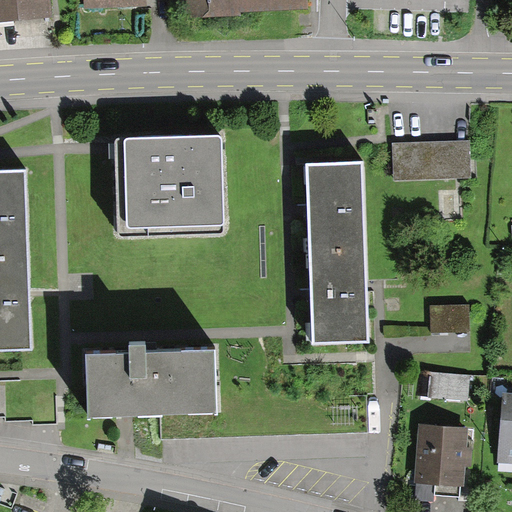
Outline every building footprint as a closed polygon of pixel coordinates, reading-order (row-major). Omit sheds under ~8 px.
[(0,0),(0,29),(62,22),(58,0),(0,0)] [(148,0),(86,0),(86,8),(149,7),(148,0)] [(315,0),(183,0),(185,23),(242,20),(242,15),(316,11),(315,0)] [(230,138),(122,140),(123,241),(232,239),(230,138)] [(477,142),(398,144),(399,185),(478,183),(477,142)] [(371,166),(316,168),(322,348),(378,346),(371,166)] [(33,173),(0,174),(0,355),(41,353),(33,173)] [(472,311),(433,312),(434,339),(473,337),(472,311)] [(122,348),(77,350),(79,414),(210,410),(208,346),(140,348),(139,341),(122,341),(122,348)] [(429,399),(475,400),(475,375),(430,374),(429,399)] [(511,396),(503,396),(498,471),(511,472),(511,396)] [(464,427),(416,426),(415,485),(457,486),(458,464),(470,464),(471,450),(463,450),(464,427)]
